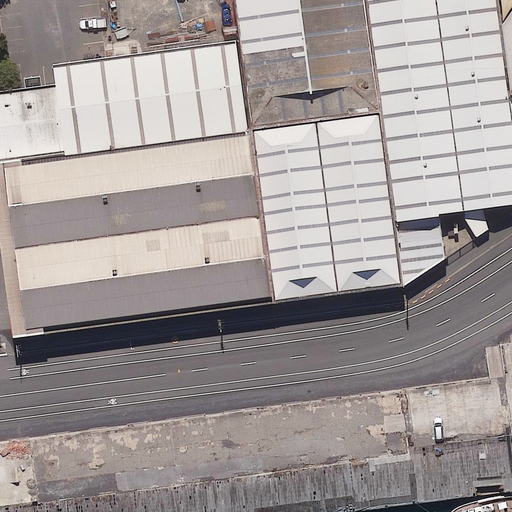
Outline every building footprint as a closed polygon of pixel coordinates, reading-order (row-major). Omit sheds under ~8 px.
[(237,0),(255,126),(383,109),(369,0),(237,0)] [(501,0),(369,0),(383,109),(406,284),(511,211),(511,75),(504,22),(501,0)] [(0,158),(252,127),(239,37),(55,61),(58,81),(0,88),(0,158)] [(252,127),(275,300),(406,284),(383,109),(255,126),(252,127)] [(0,158),(0,216),(16,335),(275,300),(252,127),(0,158)] [(403,378),(0,433),(0,511),(415,458),(403,378)]
